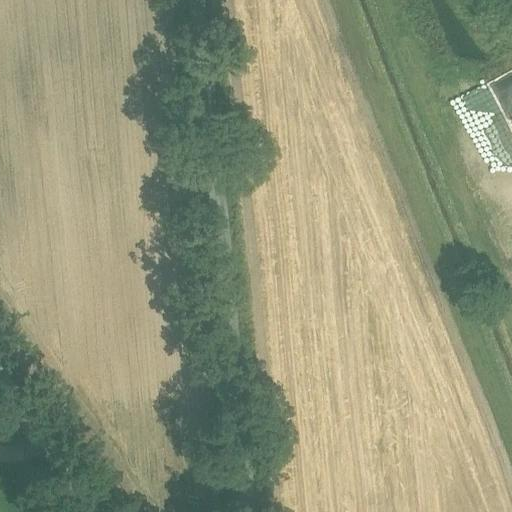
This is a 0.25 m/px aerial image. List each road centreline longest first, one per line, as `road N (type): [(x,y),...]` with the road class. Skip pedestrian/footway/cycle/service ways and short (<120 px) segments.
road 1 (unclassified): [(249,511),(199,0)]
road 2 (unclassified): [(99,511),(0,369)]
